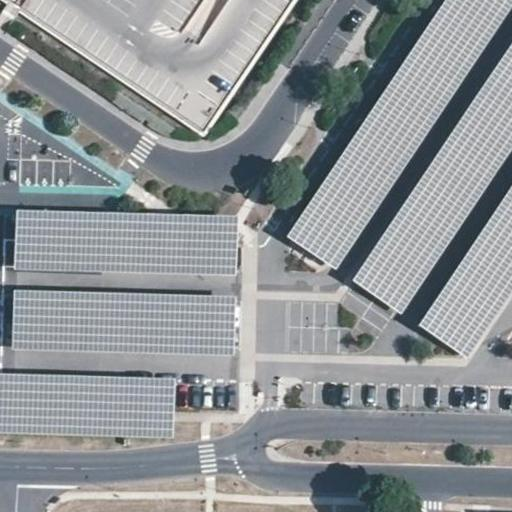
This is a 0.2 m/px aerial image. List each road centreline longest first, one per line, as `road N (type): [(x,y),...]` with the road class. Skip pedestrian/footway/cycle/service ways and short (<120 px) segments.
road 1 (tertiary): [(0,53),(143,151),(206,167),(251,145),(348,0)]
road 2 (unclassified): [(511,430),(271,422),(253,454)]
road 3 (unclassified): [(253,454),(263,469),(285,477),(511,481)]
road 4 (unclassified): [(0,466),(113,467),(253,454)]
